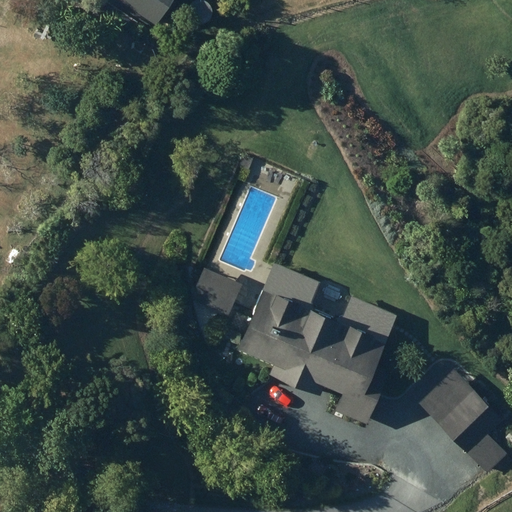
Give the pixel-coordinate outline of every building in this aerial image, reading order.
[(121,0),(156,23),(170,0),(121,0)] [(244,154),(240,164),(248,168),(253,158),(244,154)] [(324,384),(343,392),(336,409),(366,422),(385,377),(372,371),(396,314),(351,295),(340,321),(307,307),(318,281),(275,263),(240,346),(275,361),(270,373),(319,394),(324,384)] [(192,296),(228,313),(241,283),(205,267),(192,296)] [(454,369),(421,401),(487,469),(506,452),(487,432),(502,417),(454,369)]
